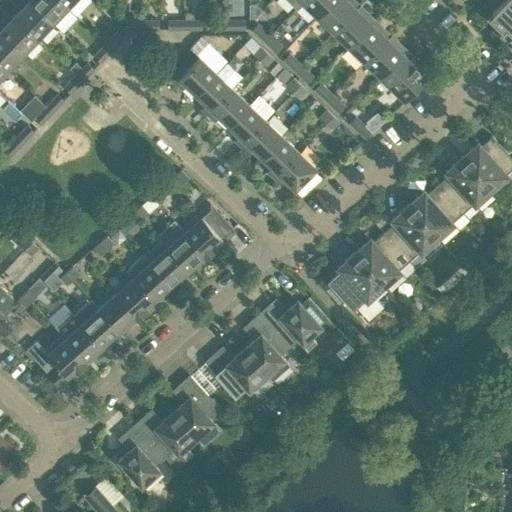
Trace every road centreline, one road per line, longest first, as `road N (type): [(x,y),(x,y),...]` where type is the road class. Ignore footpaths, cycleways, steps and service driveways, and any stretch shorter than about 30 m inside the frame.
road 1 (residential): [(61,448),(281,244)]
road 2 (residential): [(281,244),(312,232),(479,82)]
road 3 (residential): [(281,244),(98,69)]
